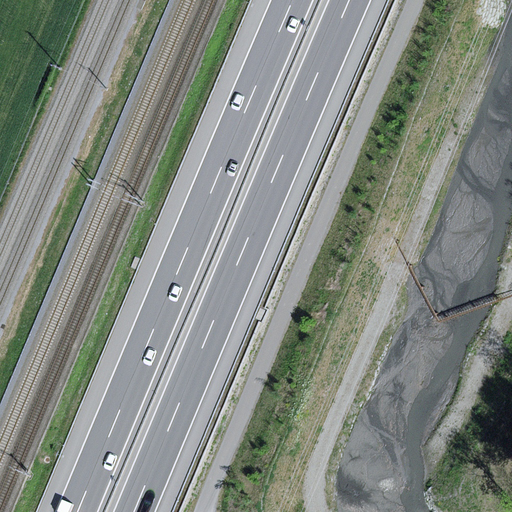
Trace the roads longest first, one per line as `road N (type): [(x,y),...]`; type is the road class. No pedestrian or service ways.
road 1 (motorway): [(133,511),(350,0)]
road 2 (motorway): [(294,0),(77,511)]
road 3 (track): [(418,0),(202,511)]
road 4 (track): [(449,154),(313,479),(314,511)]
road 5 (track): [(511,281),(457,412)]
